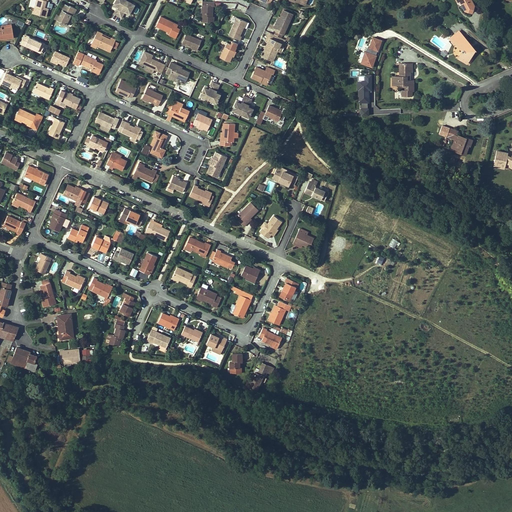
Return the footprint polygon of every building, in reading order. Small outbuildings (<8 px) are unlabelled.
[(47,0),(36,0),(33,13),(46,17),(48,8),(44,7),(46,1),(48,1),(47,0)] [(126,0),(115,0),(114,4),(118,6),(117,8),(114,13),(118,16),(126,0)] [(126,0),(118,16),(121,18),(124,12),(125,11),(129,13),(134,5),(126,0)] [(454,0),(455,1),(457,0),(464,10),(470,11),(472,4),(470,0),(454,0)] [(202,3),(201,21),(212,22),(212,16),(213,6),(214,6),(215,2),(203,1),(202,3)] [(59,15),(57,20),(66,25),(72,12),(73,13),(74,13),(76,9),(69,5),(69,6),(65,4),(59,15)] [(284,35),(293,14),(283,10),(280,17),(277,24),(276,24),(273,30),(276,31),(282,34),(284,35)] [(177,27),(178,25),(160,16),(156,26),(168,32),(170,33),(169,34),(169,35),(176,38),(180,29),(177,27)] [(244,27),(246,22),(236,17),(229,34),(241,40),(243,36),(241,35),(244,27)] [(0,38),(3,38),(3,39),(14,37),(12,27),(2,29),(2,27),(0,27),(0,38)] [(97,46),(110,51),(116,40),(111,37),(110,39),(102,35),(103,34),(97,31),(92,43),(97,46)] [(476,50),(459,31),(449,39),(453,44),(455,43),(462,51),(458,59),(467,64),(476,50)] [(281,37),(274,34),(270,32),(265,42),(267,43),(266,46),(265,48),(261,56),(273,61),(277,51),(280,52),(284,42),(285,39),(281,37)] [(201,40),(186,34),(181,44),(185,46),(186,45),(191,47),(197,49),(201,40)] [(30,46),(33,48),(33,49),(38,51),(41,42),(24,35),(20,43),(29,47),(30,46)] [(377,52),(378,53),(382,39),(372,36),(367,51),(364,50),(360,63),(373,67),(377,52)] [(232,56),(235,51),(238,44),(232,41),(230,44),(227,42),(220,57),(230,61),(232,56)] [(55,51),(51,59),(58,63),(66,66),(70,58),(55,51)] [(154,69),(162,72),(165,65),(151,58),(153,55),(145,51),(140,63),(147,66),(154,69)] [(96,60),(83,54),(79,63),(91,68),(91,67),(92,67),(92,69),(91,70),(99,73),(103,64),(96,61),(96,60)] [(178,79),(185,82),(190,72),(181,69),(174,65),(175,64),(171,62),(168,67),(167,69),(166,72),(170,73),(169,75),(178,79)] [(414,64),(405,64),(406,71),(403,71),(403,77),(395,77),(395,86),(404,86),(404,88),(406,88),(407,92),(404,92),(404,97),(414,96),(414,92),(416,91),(416,81),(411,81),(411,77),(413,77),(412,73),(414,73),(414,64)] [(265,71),(256,67),(252,77),(261,81),(267,83),(271,74),(273,74),(275,70),(267,67),(265,71)] [(6,73),(1,82),(17,90),(19,86),(23,88),(26,80),(22,78),(22,80),(16,77),(6,73)] [(364,80),(358,80),(359,115),(371,114),(370,73),(364,74),(364,80)] [(116,92),(128,97),(129,96),(132,97),(136,88),(133,86),(132,88),(123,84),(125,81),(121,79),(116,92)] [(36,82),(32,93),(49,100),(53,88),(36,82)] [(204,87),(200,96),(208,99),(215,83),(212,82),(209,88),(209,89),(204,87)] [(219,85),(215,83),(208,99),(216,103),(220,94),(216,92),(216,91),(219,85)] [(158,106),(163,95),(147,88),(142,98),(149,101),(155,103),(154,104),(158,106)] [(69,94),(61,90),(55,103),(59,105),(60,104),(61,101),(66,104),(79,110),(81,106),(78,104),(80,99),(72,95),(69,94)] [(236,101),(232,110),(241,114),(248,98),(244,96),(242,102),(241,103),(236,101)] [(252,99),(248,98),(241,114),(249,117),(253,109),(248,107),(249,105),(252,99)] [(169,114),(172,116),(173,114),(179,117),(178,118),(185,121),(189,111),(181,107),(174,104),(173,104),(173,105),(170,104),(166,113),(169,114)] [(265,113),(261,111),(256,123),(260,125),(265,115),(278,121),(279,120),(283,111),(269,105),(265,113)] [(27,125),(37,129),(43,117),(36,113),(35,116),(19,108),(15,118),(22,121),(27,123),(27,125)] [(99,112),(95,122),(101,124),(110,128),(111,127),(115,128),(119,119),(115,117),(114,119),(114,120),(106,117),(107,115),(99,112)] [(203,128),(207,130),(212,119),(206,116),(198,113),(197,115),(193,124),(197,126),(203,128)] [(55,118),(53,122),(48,134),(58,139),(60,135),(59,134),(65,122),(55,118)] [(124,127),(120,125),(118,130),(132,137),(136,139),(137,138),(138,135),(141,136),(143,132),(140,131),(141,130),(135,127),(129,124),(130,123),(126,122),(124,127)] [(233,137),(234,132),(234,124),(224,123),(223,132),(222,141),(220,141),(220,145),(230,146),(230,142),(233,142),(233,137)] [(453,143),(450,150),(455,152),(454,154),(463,158),(467,149),(468,150),(471,144),(465,141),(464,143),(455,139),(457,134),(449,131),(449,132),(443,129),(440,136),(446,138),(445,139),(453,143)] [(162,148),(167,136),(155,130),(153,135),(154,136),(157,137),(153,146),(150,152),(162,158),(165,150),(162,148)] [(103,151),(107,142),(92,135),(90,140),(87,139),(85,144),(89,146),(90,144),(95,147),(103,151)] [(6,152),(1,162),(17,169),(20,163),(16,161),(17,160),(14,158),(11,157),(12,155),(6,152)] [(215,176),(217,171),(220,172),(227,156),(216,152),(213,158),(214,158),(211,164),(207,173),(215,176)] [(497,152),(495,164),(499,165),(499,167),(505,168),(506,164),(509,166),(509,168),(511,169),(511,155),(511,156),(511,158),(507,156),(508,154),(497,152)] [(120,158),(112,153),(110,156),(108,159),(106,164),(110,165),(113,167),(114,166),(116,167),(122,170),(127,161),(120,158)] [(49,174),(29,165),(24,175),(25,176),(32,179),(44,185),(49,174)] [(288,173),(277,168),(273,178),(279,181),(279,180),(282,181),(281,182),(288,185),(290,182),(294,184),(298,175),(293,173),(293,175),(288,173)] [(174,189),(183,192),(187,182),(183,181),(177,179),(173,177),(169,186),(174,189)] [(304,192),(312,195),(312,193),(315,195),(315,196),(324,201),(328,193),(315,187),(316,185),(311,182),(309,181),(304,192)] [(81,190),(68,184),(63,194),(76,200),(75,204),(79,205),(81,201),(85,191),(86,191),(82,189),(81,190)] [(209,199),(211,194),(205,191),(197,188),(198,187),(194,185),(189,196),(200,200),(207,204),(207,205),(209,206),(212,200),(209,199)] [(85,191),(81,201),(85,202),(90,193),(85,191)] [(27,210),(30,212),(36,201),(17,193),(13,202),(19,205),(27,209),(27,210)] [(104,213),(108,205),(100,201),(101,200),(94,196),(89,207),(100,211),(104,213)] [(241,218),(239,221),(244,226),(247,223),(246,222),(250,218),(258,210),(251,202),(238,215),(241,218)] [(125,208),(120,217),(128,221),(140,226),(145,215),(140,213),(140,214),(125,208)] [(56,209),(52,217),(54,218),(52,221),(49,227),(59,232),(67,214),(56,209)] [(8,216),(3,226),(9,228),(17,232),(18,231),(21,233),(26,223),(22,221),(21,222),(8,216)] [(283,221),(273,216),(268,224),(264,229),(263,228),(260,232),(270,239),(272,237),(273,238),(280,230),(278,229),(283,221)] [(72,228),(67,237),(75,241),(76,238),(78,239),(83,242),(89,228),(82,225),(79,231),(72,228)] [(309,248),(314,238),(307,235),(298,231),(293,243),(296,245),(297,242),(302,244),(309,248)] [(116,241),(121,243),(125,234),(120,232),(119,235),(116,241)] [(107,251),(110,243),(103,239),(96,236),(91,246),(98,249),(99,247),(107,251)] [(205,257),(211,245),(205,242),(204,244),(189,237),(185,246),(192,249),(200,253),(199,254),(205,257)] [(129,264),(134,254),(121,248),(119,253),(116,252),(113,258),(116,260),(117,259),(122,261),(129,264)] [(212,250),(209,258),(212,260),(212,261),(227,267),(228,267),(232,269),(235,262),(230,260),(232,257),(220,252),(221,251),(217,249),(216,252),(212,250)] [(149,274),(150,271),(157,257),(148,252),(139,270),(149,274)] [(40,257),(41,258),(38,264),(35,270),(38,271),(45,274),(52,258),(41,253),(40,257)] [(245,265),(241,275),(246,277),(255,281),(259,271),(253,268),(245,265)] [(191,287),(196,276),(177,267),(172,277),(179,280),(188,284),(187,285),(191,287)] [(135,277),(138,270),(133,268),(129,274),(135,277)] [(63,277),(67,278),(65,282),(80,289),(84,280),(78,277),(70,273),(70,272),(66,270),(63,277)] [(93,288),(92,290),(99,294),(98,295),(98,297),(99,298),(102,299),(105,301),(107,297),(107,298),(112,288),(105,285),(97,280),(97,279),(94,277),(89,286),(93,288)] [(299,283),(286,278),(284,282),(286,282),(279,296),(289,301),(296,287),(297,287),(299,283)] [(41,298),(44,307),(56,303),(50,283),(42,285),(40,285),(41,290),(43,289),(45,296),(43,297),(41,298)] [(1,287),(0,287),(0,288),(0,315),(3,317),(5,310),(1,309),(2,305),(6,306),(11,290),(10,289),(1,287)] [(216,296),(217,294),(206,289),(201,287),(197,297),(203,300),(212,304),(212,305),(217,307),(221,298),(216,296)] [(239,294),(240,295),(251,299),(253,295),(241,290),(239,294)] [(132,301),(134,297),(124,292),(122,296),(126,298),(119,311),(129,316),(132,310),(135,302),(132,301)] [(232,313),(241,317),(245,310),(246,311),(251,300),(251,299),(240,295),(232,313)] [(269,320),(279,325),(286,309),(284,309),(286,304),(279,301),(277,305),(275,305),(272,313),(271,315),(269,320)] [(174,330),(179,319),(172,316),(172,317),(170,316),(163,313),(158,323),(174,330)] [(59,328),(60,339),(68,338),(68,332),(73,332),(71,314),(60,315),(62,328),(59,328)] [(124,326),(124,325),(125,321),(118,319),(116,323),(115,327),(116,328),(114,335),(111,334),(109,343),(119,346),(121,337),(123,338),(125,330),(123,329),(124,326)] [(19,327),(3,323),(1,330),(0,329),(0,335),(13,340),(19,327)] [(181,334),(198,341),(199,339),(202,333),(185,325),(181,334)] [(263,327),(259,336),(263,337),(261,340),(271,344),(277,347),(282,338),(266,331),(267,329),(263,327)] [(166,347),(170,338),(151,330),(146,340),(152,343),(153,342),(160,345),(166,347)] [(221,353),(228,338),(223,335),(222,337),(211,332),(206,342),(214,346),(213,349),(221,353)] [(42,360),(39,359),(36,358),(37,356),(30,354),(30,352),(16,347),(13,356),(11,362),(35,370),(37,365),(40,366),(42,360)] [(66,361),(73,360),(75,362),(80,361),(79,348),(70,349),(70,351),(69,352),(68,351),(65,351),(64,350),(59,350),(60,360),(65,363),(66,361)] [(232,368),(232,373),(239,373),(239,362),(241,362),(242,362),(242,353),(232,353),(232,362),(229,362),(229,368),(230,368),(232,368)] [(258,373),(255,371),(248,386),(257,390),(259,384),(260,382),(262,383),(267,372),(268,373),(270,367),(262,363),(259,370),(258,373)]
